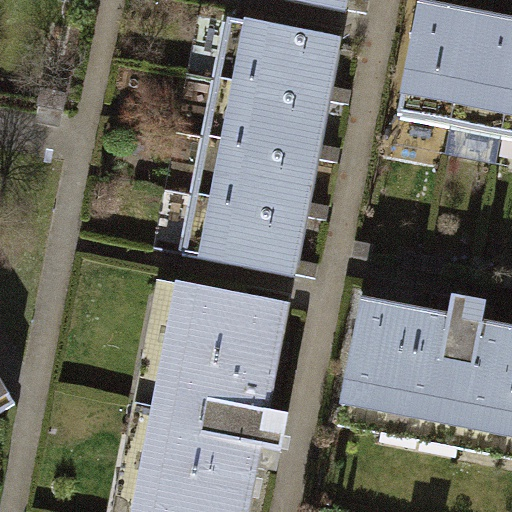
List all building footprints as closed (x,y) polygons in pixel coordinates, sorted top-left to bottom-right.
[(349,0),(277,0),(347,13),(349,0)] [(511,35),(425,18),(400,139),(511,161),(511,35)] [(342,44),(241,25),(198,249),(299,269),(342,44)] [(255,511),(292,313),(183,293),(142,511),(255,511)] [(511,349),(368,321),(344,436),(511,470),(511,349)]
